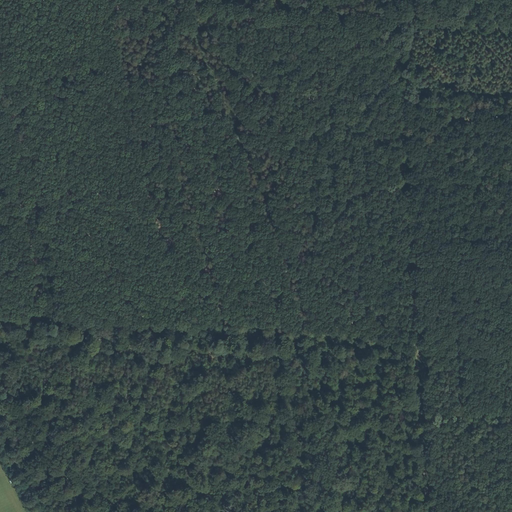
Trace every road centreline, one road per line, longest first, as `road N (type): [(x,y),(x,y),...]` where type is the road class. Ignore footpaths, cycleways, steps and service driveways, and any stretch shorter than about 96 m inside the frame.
road 1 (track): [(0,80),(101,59),(144,60),(209,77),(232,69),(275,88),(399,108),(511,114)]
road 2 (track): [(70,511),(22,414),(0,399)]
